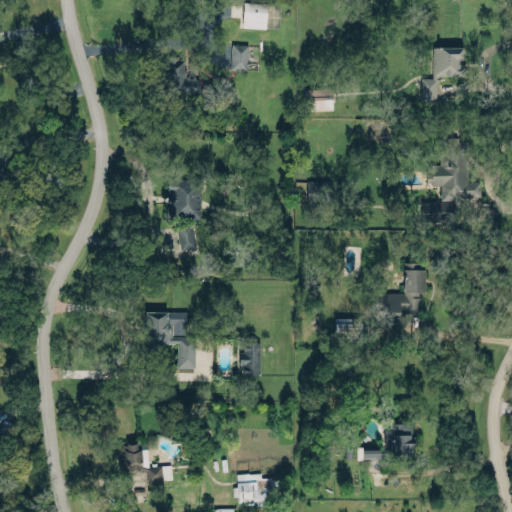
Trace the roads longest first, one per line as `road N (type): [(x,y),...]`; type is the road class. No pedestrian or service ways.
road 1 (residential): [(71,0),(104,135),(98,194),(48,317),(51,411),(71,511)]
road 2 (residential): [(511,347),(491,404),(508,511)]
